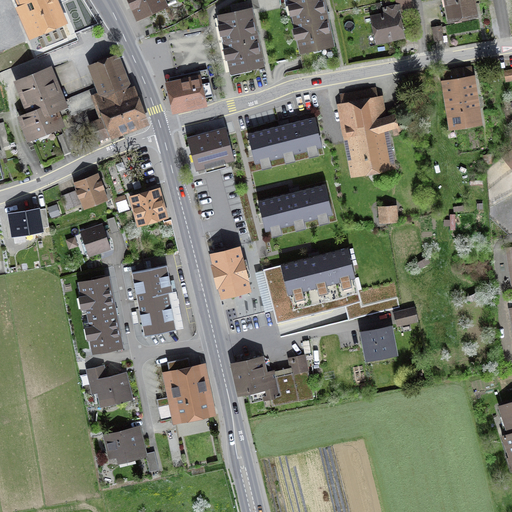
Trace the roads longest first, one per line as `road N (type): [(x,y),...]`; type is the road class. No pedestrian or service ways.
road 1 (primary): [(160,128),(253,511)]
road 2 (residential): [(160,128),(280,89),(421,58)]
road 3 (residential): [(160,128),(0,196)]
road 4 (primary): [(104,0),(160,128)]
